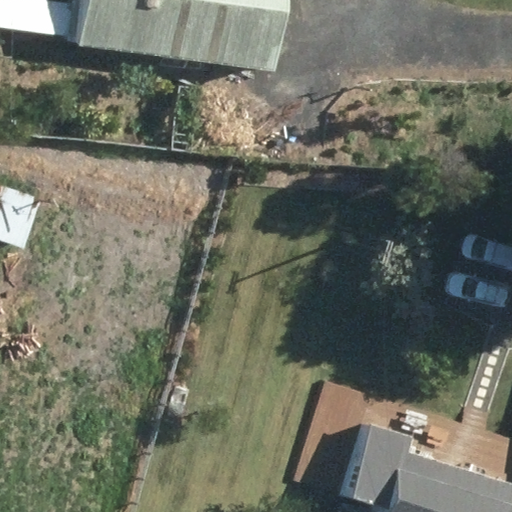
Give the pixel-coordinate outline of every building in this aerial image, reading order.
[(0,0),(0,24),(48,31),(47,36),(246,64),(254,0),(0,0)] [(152,129),(206,134),(210,95),(156,89),(152,129)] [(0,185),(0,240),(4,242),(21,193),(0,185)] [(499,211),(410,186),(386,270),(475,295),(499,211)] [(354,500),(350,511),(510,511),(511,506),(511,484),(385,444),(389,432),(344,417),(321,489),(354,500)]
